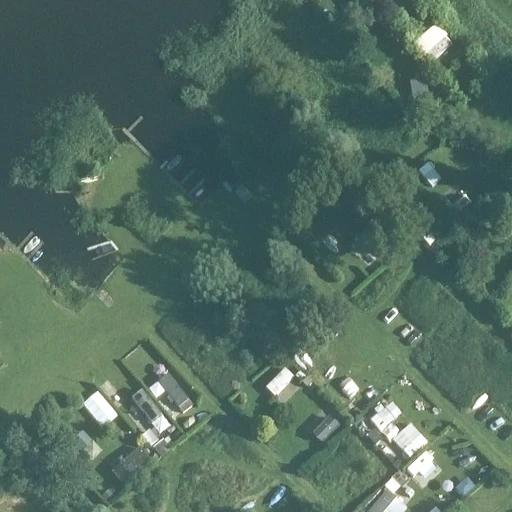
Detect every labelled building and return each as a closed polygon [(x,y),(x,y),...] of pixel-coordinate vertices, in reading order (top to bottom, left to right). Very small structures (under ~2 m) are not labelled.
[(426,37),(444,54),(461,35),(443,18),(426,37)] [(470,180),(456,192),(462,199),(476,188),(470,180)] [(274,381),(283,391),(303,372),(294,362),(274,381)] [(241,396),(254,403),(260,391),(247,385),(241,396)] [(160,426),(175,413),(154,387),(139,399),(160,426)] [(376,408),(391,423),(404,409),(389,395),(376,408)] [(178,409),(183,415),(193,407),(188,402),(178,409)] [(91,424),(83,433),(93,442),(101,434),(91,424)] [(172,427),(166,432),(169,435),(175,431),(172,427)] [(419,454),(435,436),(425,427),(409,446),(419,454)] [(81,434),(72,443),(79,451),(88,441),(81,434)] [(163,442),(153,450),(161,460),(171,452),(168,448),(163,443),(163,442)] [(422,473),(441,454),(431,444),(411,463),(422,473)] [(397,475),(391,481),(401,490),(406,484),(397,475)] [(283,486),(270,490),(274,502),(287,497),(283,486)] [(102,498),(107,504),(113,499),(108,493),(102,498)]
